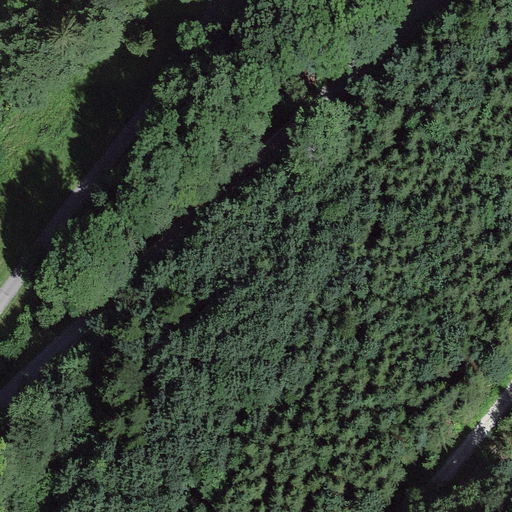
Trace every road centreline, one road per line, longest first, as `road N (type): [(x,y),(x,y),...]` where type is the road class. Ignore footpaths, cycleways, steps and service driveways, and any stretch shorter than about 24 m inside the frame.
road 1 (unclassified): [(436,0),(0,406)]
road 2 (unclassified): [(238,0),(0,306)]
road 3 (track): [(511,387),(409,511)]
